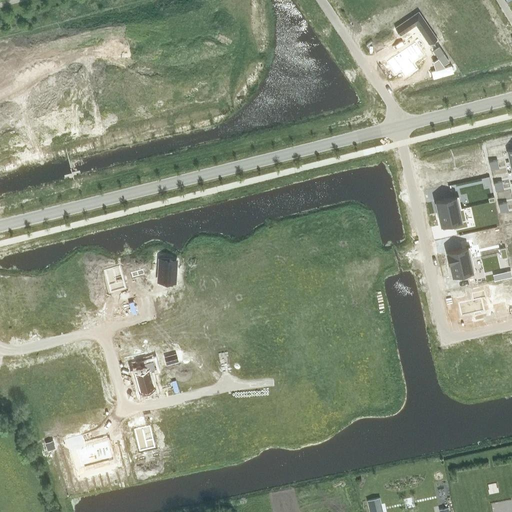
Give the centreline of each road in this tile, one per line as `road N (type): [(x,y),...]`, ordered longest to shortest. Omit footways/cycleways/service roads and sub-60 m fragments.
road 1 (residential): [(101,330),(126,411),(233,385),(322,378),(329,362),(319,300),(328,280),(426,252)]
road 2 (tertiary): [(398,128),(0,228)]
road 3 (residential): [(426,252),(446,338),(511,324)]
road 4 (residential): [(320,0),(398,128)]
road 5 (residential): [(398,128),(426,252)]
